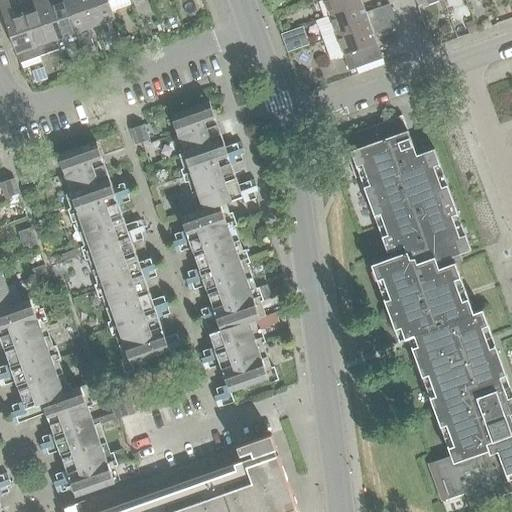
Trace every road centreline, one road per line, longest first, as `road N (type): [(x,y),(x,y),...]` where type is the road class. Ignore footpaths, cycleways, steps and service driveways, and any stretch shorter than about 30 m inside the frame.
road 1 (tertiary): [(341,511),(282,125)]
road 2 (residential): [(13,112),(251,28)]
road 3 (residential): [(282,125),(429,73)]
road 4 (residential): [(511,199),(462,62)]
